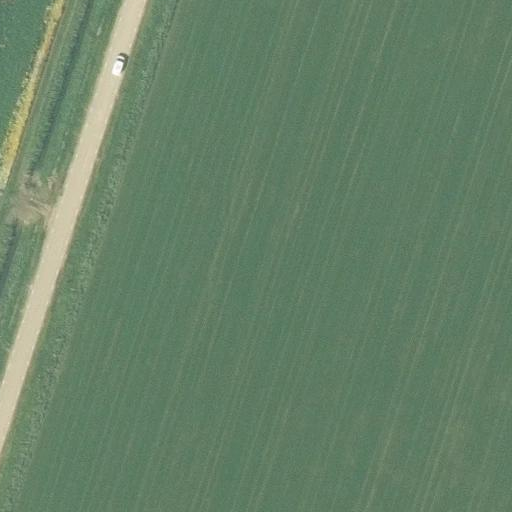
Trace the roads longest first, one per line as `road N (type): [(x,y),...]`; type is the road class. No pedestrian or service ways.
road 1 (unclassified): [(0,423),(136,0)]
road 2 (track): [(63,0),(0,210)]
